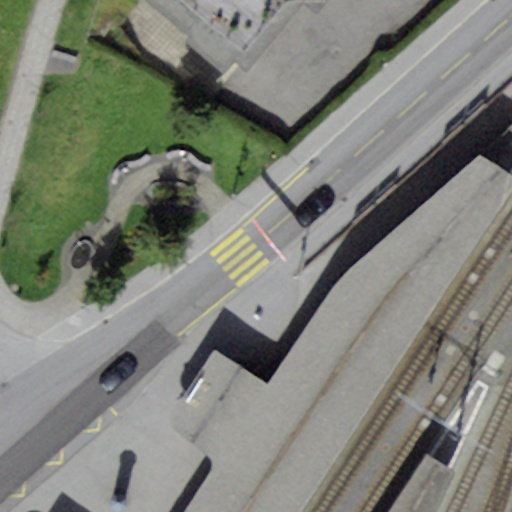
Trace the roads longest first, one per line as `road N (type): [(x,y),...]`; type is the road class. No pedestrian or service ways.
road 1 (secondary): [(16,431),(243,257),(511,12)]
road 2 (residential): [(0,187),(58,0)]
